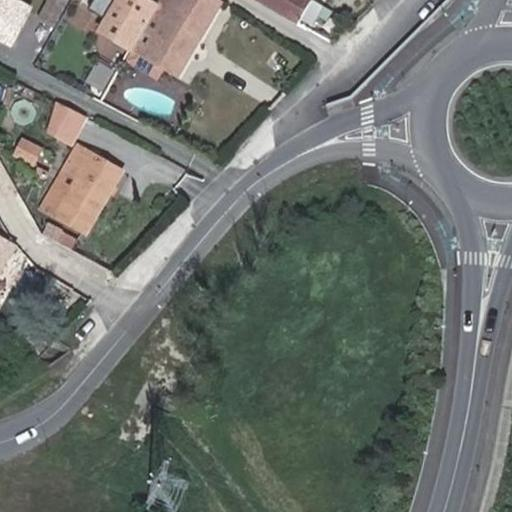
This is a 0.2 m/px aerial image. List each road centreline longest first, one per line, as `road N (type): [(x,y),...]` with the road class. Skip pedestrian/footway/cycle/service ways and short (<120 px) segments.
road 1 (residential): [(422,130),(330,142),(255,187),(41,431)]
road 2 (secondary): [(444,511),(500,211)]
road 3 (secondary): [(499,44),(452,63),(435,82),(422,130)]
road 4 (secondary): [(422,130),(438,176),(455,194),(500,211)]
